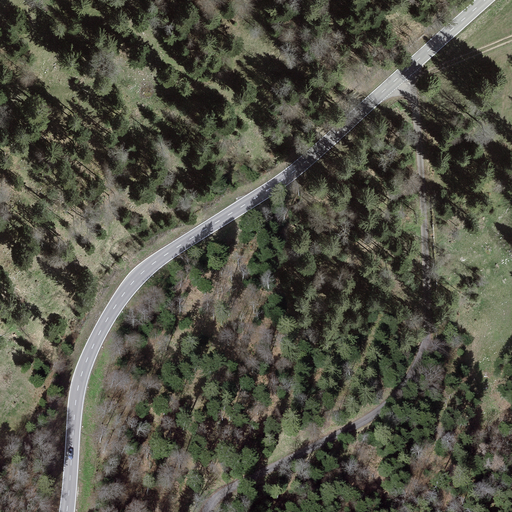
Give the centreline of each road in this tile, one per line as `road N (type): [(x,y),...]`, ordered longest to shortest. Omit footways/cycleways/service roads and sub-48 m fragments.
road 1 (secondary): [(66,511),(82,371),(134,280),(296,168),(483,0)]
road 2 (track): [(405,70),(424,206),(427,322),(418,358),(376,411),(232,485),(203,511)]
